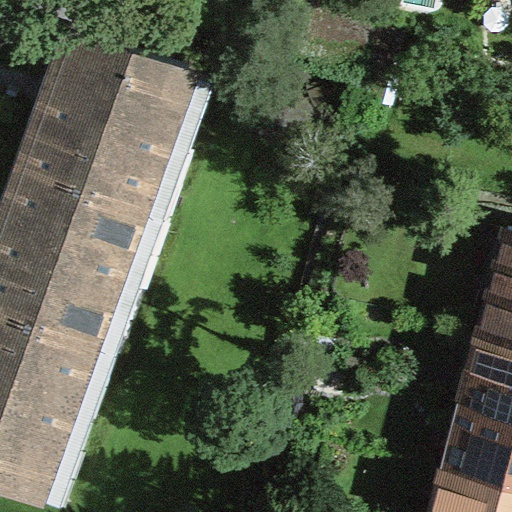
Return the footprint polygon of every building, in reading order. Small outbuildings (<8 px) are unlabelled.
[(105,0),(356,77),(374,7),(349,0),(105,0)] [(174,56),(73,20),(38,115),(22,159),(124,196),(132,171),(147,177),(179,90),(164,85),(174,56)] [(130,225),(115,220),(124,196),(22,159),(0,220),(0,304),(75,331),(84,307),(99,312),(130,225)] [(495,335),(511,339),(511,268),(506,291),(491,288),(480,331),(495,335)] [(81,361),(66,356),(75,331),(0,304),(0,478),(19,485),(28,461),(43,467),(81,361)] [(302,331),(297,351),(328,359),(333,339),(302,331)] [(478,401),(511,409),(511,339),(495,335),(478,401)] [(511,409),(478,401),(460,467),(511,480),(511,409)] [(511,511),(511,480),(460,467),(449,511),(511,511)]
